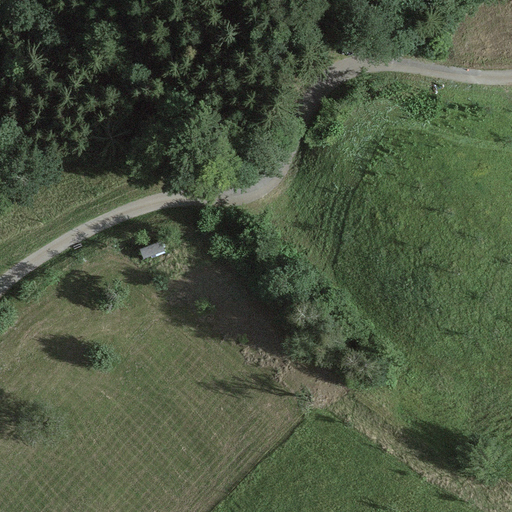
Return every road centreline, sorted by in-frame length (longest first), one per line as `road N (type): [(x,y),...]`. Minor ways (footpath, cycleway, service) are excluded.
road 1 (track): [(0,286),(53,248),(143,205),(250,188),(282,162),(300,127)]
road 2 (track): [(300,127),(325,81),(354,67),(511,77)]
